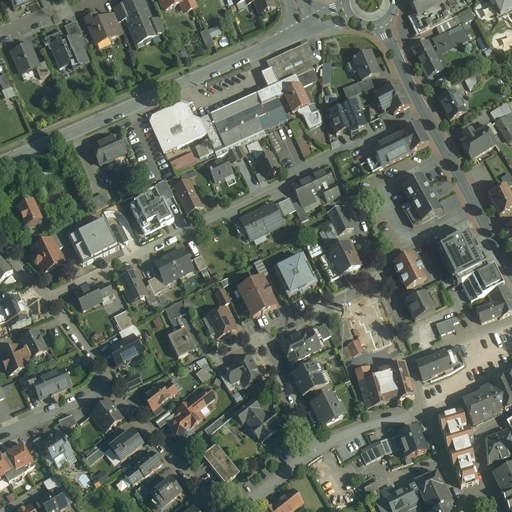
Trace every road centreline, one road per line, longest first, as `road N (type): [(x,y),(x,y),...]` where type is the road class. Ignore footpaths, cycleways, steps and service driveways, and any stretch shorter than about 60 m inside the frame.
road 1 (residential): [(423,111),(50,300)]
road 2 (tertiary): [(306,27),(0,162)]
road 3 (residential): [(111,383),(214,511)]
road 4 (residential): [(511,323),(409,362),(424,411)]
road 5 (tertiary): [(511,275),(446,154)]
road 6 (residential): [(258,341),(379,283)]
road 7 (residential): [(0,434),(111,383)]
road 8 (residential): [(309,447),(424,411)]
